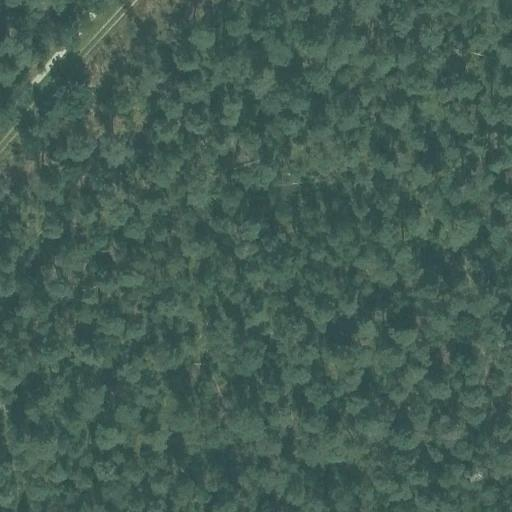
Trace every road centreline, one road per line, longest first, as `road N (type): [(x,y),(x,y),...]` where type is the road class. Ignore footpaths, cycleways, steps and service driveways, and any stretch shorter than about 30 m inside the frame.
road 1 (track): [(511,258),(311,511)]
road 2 (track): [(0,144),(128,0)]
